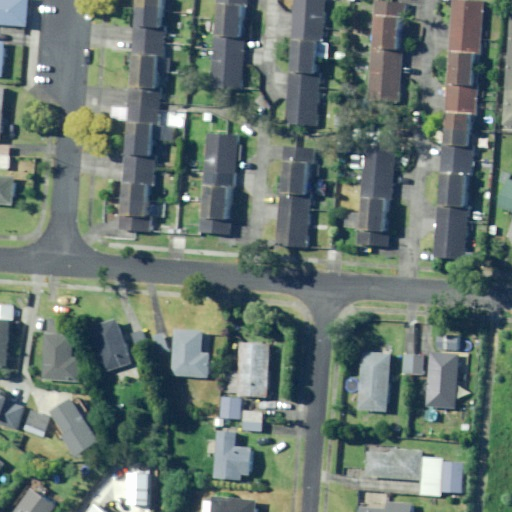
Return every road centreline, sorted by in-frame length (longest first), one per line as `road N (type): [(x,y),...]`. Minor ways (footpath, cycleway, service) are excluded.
road 1 (residential): [(59,260),(325,284)]
road 2 (residential): [(77,0),(59,260)]
road 3 (residential): [(307,511),(325,284)]
road 4 (residential): [(325,284),(511,300)]
